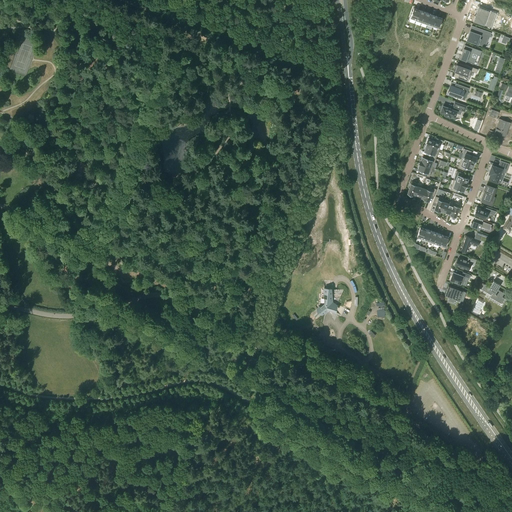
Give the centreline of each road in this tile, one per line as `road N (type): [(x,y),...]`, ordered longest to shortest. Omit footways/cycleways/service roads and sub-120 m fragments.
road 1 (unclassified): [(511,493),(393,408),(173,299),(141,296),(59,316),(0,303)]
road 2 (secondary): [(511,461),(422,328),(373,227),(360,180),(343,0)]
road 3 (track): [(0,383),(83,399),(213,382),(362,460),(439,511)]
road 4 (residential): [(427,115),(399,194),(458,232)]
